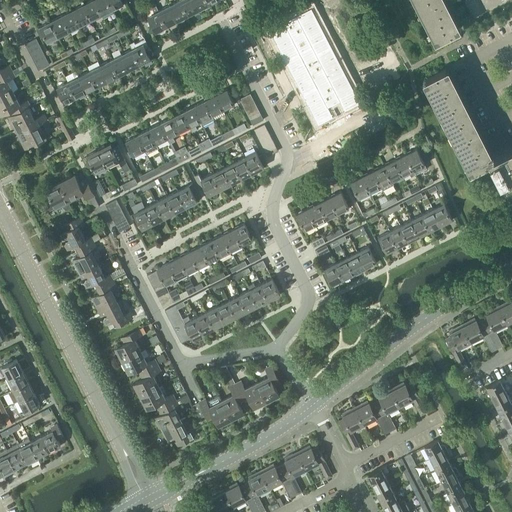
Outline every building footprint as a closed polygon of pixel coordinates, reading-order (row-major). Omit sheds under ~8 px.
[(93,0),(92,0),(83,5),(90,20),(101,15),(93,0)] [(107,0),(93,0),(101,15),(112,9),(107,0)] [(107,0),(112,9),(123,4),(120,0),(107,0)] [(179,0),(178,0),(168,5),(176,21),(177,22),(180,22),(183,21),(184,18),(183,17),(187,15),(179,0)] [(179,0),(187,15),(198,10),(192,0),(179,0)] [(192,0),(198,10),(208,4),(206,0),(192,0)] [(417,0),(437,39),(460,27),(446,0),(417,0)] [(83,5),(72,10),(80,26),(90,20),(83,5)] [(168,5),(158,11),(166,26),(176,21),(168,5)] [(153,13),(147,16),(154,32),(155,31),(155,33),(158,33),(161,31),(163,29),(162,28),(166,26),(158,11),(155,6),(151,8),(153,13)] [(269,28),(267,29),(268,30),(297,86),(302,97),(303,98),(316,123),(316,124),(317,125),(318,124),(334,116),(333,115),(328,107),(339,101),(344,110),(343,110),(344,111),(359,103),(361,102),(360,100),(354,89),(347,75),(337,57),(332,46),(324,31),(312,8),(311,6),(309,7),(297,13),(297,14),(282,21),(269,28)] [(72,10),(61,16),(69,31),(80,26),(72,10)] [(61,16),(50,21),(58,36),(69,31),(61,16)] [(50,21),(39,27),(44,37),(47,42),(58,36),(50,21)] [(134,41),(129,43),(132,49),(140,64),(151,59),(146,50),(150,48),(143,36),(144,39),(135,43),(134,41)] [(36,38),(25,44),(27,49),(38,44),(36,38)] [(38,44),(27,49),(30,54),(41,49),(38,44)] [(41,49),(30,54),(33,59),(44,54),(41,49)] [(132,49),(121,54),(129,70),(140,64),(132,49)] [(44,54),(33,59),(35,65),(46,59),(44,54)] [(121,54),(110,60),(118,75),(129,70),(121,54)] [(46,59),(35,65),(38,70),(49,65),(46,59)] [(108,81),(118,75),(110,60),(100,65),(108,81)] [(9,65),(0,68),(0,76),(12,71),(9,65)] [(100,65),(89,71),(97,86),(108,81),(100,65)] [(511,140),(491,151),(448,66),(425,78),(472,170),(492,160),(500,175),(511,168),(511,140)] [(7,80),(14,76),(12,71),(0,76),(0,99),(13,93),(7,80)] [(89,71),(78,76),(86,91),(97,86),(89,71)] [(78,76),(68,82),(75,97),(79,95),(80,98),(88,94),(86,91),(78,76)] [(68,82),(57,87),(65,102),(75,97),(68,82)] [(226,89),(215,95),(222,109),(234,103),(226,89)] [(208,98),(204,100),(211,115),(222,109),(215,95),(214,92),(207,96),(208,98)] [(27,101),(19,105),(13,93),(0,99),(0,114),(9,110),(12,115),(12,116),(27,108),(30,107),(27,101)] [(239,98),(239,99),(242,103),(252,98),(250,93),(239,98)] [(252,98),(242,103),(244,108),(255,103),(252,98)] [(204,100),(192,106),(200,121),(202,125),(214,119),(211,115),(204,100)] [(255,103),(244,108),(247,114),(258,109),(255,103)] [(194,124),(200,121),(192,106),(181,112),(189,127),(191,132),(197,129),(194,124)] [(43,115),(33,120),(27,108),(12,116),(12,115),(8,117),(10,121),(9,122),(12,128),(14,127),(16,132),(30,125),(32,128),(46,121),(43,115)] [(258,109),(247,114),(249,119),(260,114),(258,109)] [(177,132),(189,127),(181,112),(170,118),(177,132)] [(68,140),(75,136),(63,114),(57,117),(68,140)] [(260,114),(249,119),(252,125),(263,120),(263,119),(260,114)] [(172,135),(177,132),(170,118),(159,124),(166,138),(167,138),(169,143),(175,141),(172,135)] [(30,125),(16,132),(24,149),(43,139),(40,132),(49,127),(46,121),(32,128),(30,125)] [(232,129),(235,134),(246,128),(244,123),(232,129)] [(155,144),(156,144),(166,138),(159,124),(147,129),(155,144)] [(264,124),(253,129),(256,134),(267,129),(264,124)] [(158,148),(156,144),(155,144),(147,129),(136,135),(144,150),(146,154),(158,148)] [(223,140),(235,134),(232,129),(221,134),(223,140)] [(267,129),(256,134),(259,140),(269,134),(267,129)] [(241,141),(249,137),(246,133),(239,137),(241,141)] [(212,146),(223,140),(221,134),(210,140),(212,146)] [(269,134),(259,140),(261,145),(272,140),(269,134)] [(132,156),(144,150),(136,135),(125,141),(132,156)] [(210,140),(209,138),(197,144),(198,146),(201,151),(212,146),(210,140)] [(227,148),(234,145),(232,140),(224,144),(227,148)] [(272,140),(261,145),(264,150),(275,145),(272,140)] [(117,145),(112,148),(110,144),(109,144),(104,147),(104,146),(98,148),(99,150),(98,150),(106,166),(117,161),(120,165),(125,162),(117,145)] [(219,152),(227,148),(224,144),(217,148),(219,152)] [(275,145),(264,150),(267,156),(278,151),(275,145)] [(187,152),(188,151),(185,146),(173,152),(176,157),(175,157),(178,163),(190,157),(187,152)] [(190,157),(201,151),(198,146),(188,151),(187,152),(190,157)] [(416,148),(405,154),(415,174),(426,169),(424,164),(425,164),(416,148)] [(95,172),(106,166),(98,150),(87,156),(86,156),(87,158),(85,158),(88,164),(90,163),(94,173),(95,172)] [(205,160),(212,156),(210,151),(203,155),(205,160)] [(252,172),(263,166),(255,151),(244,156),(252,172)] [(415,174),(405,154),(394,159),(402,175),(408,172),(411,177),(415,174)] [(197,163),(205,160),(203,155),(195,159),(197,163)] [(241,178),(252,172),(244,156),(233,162),(241,178)] [(167,169),(178,163),(175,157),(165,163),(167,169)] [(391,180),(402,175),(394,159),(383,165),(391,180)] [(230,183),(241,178),(233,162),(222,167),(230,183)] [(156,174),(167,169),(165,163),(154,169),(156,174)] [(391,180),(383,165),(372,170),(380,186),(382,191),(393,185),(391,180)] [(220,189),(230,183),(222,167),(212,173),(220,189)] [(142,182),(156,174),(154,169),(139,176),(142,182)] [(170,177),(178,173),(176,169),(168,173),(170,177)] [(369,192),(380,186),(372,170),(361,176),(369,192)] [(163,181),(170,177),(168,173),(161,177),(163,181)] [(208,194),(220,189),(212,173),(201,178),(198,173),(194,175),(201,189),(205,187),(208,194)] [(85,179),(78,182),(74,174),(58,182),(66,197),(81,190),(91,210),(99,206),(85,179)] [(358,197),(369,192),(361,176),(350,181),(358,197)] [(124,191),(137,184),(134,178),(121,185),(124,191)] [(426,186),(434,182),(431,178),(424,182),(426,186)] [(99,196),(105,193),(98,180),(92,183),(99,196)] [(149,188),(157,184),(154,180),(147,184),(149,188)] [(70,207),(66,197),(58,182),(46,189),(51,199),(46,202),(50,209),(61,203),(65,210),(70,207)] [(195,198),(199,196),(192,183),(189,185),(188,185),(177,190),(185,206),(197,201),(195,198)] [(141,192),(149,188),(147,184),(139,188),(141,192)] [(411,193),(419,189),(417,185),(409,189),(411,193)] [(175,212),(185,206),(177,190),(167,196),(175,212)] [(337,212),(348,206),(340,190),(329,196),(337,212)] [(127,199),(134,195),(132,191),(124,195),(127,199)] [(415,200),(423,196),(421,192),(413,196),(415,200)] [(164,217),(175,212),(167,196),(156,201),(164,217)] [(326,218),(337,212),(329,196),(318,202),(326,218)] [(389,205),(397,201),(395,196),(387,200),(389,205)] [(408,204),(415,200),(413,196),(405,200),(408,204)] [(116,199),(105,205),(108,210),(119,205),(116,199)] [(382,208),(389,205),(387,200),(380,204),(382,208)] [(152,223),(164,217),(156,201),(144,207),(152,223)] [(315,223),(326,218),(318,202),(307,207),(315,223)] [(440,224),(452,218),(444,202),(432,208),(440,224)] [(393,212),(401,208),(399,203),(391,207),(393,212)] [(119,205),(108,210),(111,215),(121,210),(119,205)] [(141,229),(152,223),(144,207),(133,213),(141,229)] [(304,229),(315,223),(307,207),(296,213),(304,229)] [(368,216),(375,212),(373,208),(365,211),(368,216)] [(430,230),(440,224),(432,208),(421,214),(430,230)] [(121,210),(111,215),(113,221),(124,215),(121,210)] [(419,235),(430,230),(421,214),(411,219),(419,235)] [(124,215),(113,221),(116,226),(127,221),(124,215)] [(84,223),(80,216),(62,225),(65,232),(77,226),(77,227),(84,223)] [(408,241),(419,235),(411,219),(400,225),(408,241)] [(127,221),(116,226),(119,232),(129,226),(130,226),(127,221)] [(350,229),(358,225),(355,221),(348,225),(350,229)] [(241,245),(252,239),(244,223),(233,229),(241,245)] [(397,246),(408,241),(400,225),(389,230),(397,246)] [(65,232),(59,235),(67,249),(72,246),(75,252),(93,243),(90,237),(90,236),(84,240),(77,227),(77,226),(65,232)] [(230,251),(241,245),(233,229),(222,235),(230,251)] [(386,252),(397,246),(389,230),(378,236),(386,252)] [(328,240),(336,236),(334,232),(326,236),(328,240)] [(219,256),(230,251),(222,235),(211,240),(219,256)] [(339,243),(347,239),(344,235),(337,239),(339,243)] [(314,248),(325,242),(322,237),(311,242),(314,248)] [(331,247),(339,243),(337,239),(329,243),(331,247)] [(208,262),(219,256),(211,240),(200,246),(208,262)] [(97,264),(90,252),(96,249),(93,243),(75,252),(78,257),(72,260),(79,273),(97,264)] [(318,256),(329,250),(326,245),(315,250),(318,256)] [(365,267),(376,261),(368,245),(357,251),(365,267)] [(198,267),(208,262),(200,246),(190,251),(198,267)] [(187,273),(198,267),(190,251),(179,257),(187,273)] [(354,272),(365,267),(357,251),(346,257),(354,272)] [(250,263),(261,257),(259,252),(247,257),(250,263)] [(176,278),(187,273),(179,257),(168,262),(176,278)] [(343,278),(354,272),(346,257),(335,262),(343,278)] [(239,269),(247,265),(245,260),(237,264),(239,269)] [(254,271),(266,266),(263,260),(251,266),(254,271)] [(165,284),(176,278),(168,262),(157,268),(157,270),(160,275),(163,281),(165,284)] [(332,284),(343,278),(335,262),(324,268),(332,284)] [(95,289),(112,280),(109,274),(104,277),(97,264),(79,273),(86,286),(92,283),(95,289)] [(232,273),(239,269),(237,264),(229,268),(232,273)] [(243,276),(250,272),(248,267),(241,271),(243,276)] [(150,280),(160,275),(157,270),(147,275),(150,280)] [(217,280),(225,276),(223,271),(215,275),(217,280)] [(235,279),(243,276),(241,271),(233,275),(235,279)] [(152,286),(163,281),(160,275),(150,280),(152,286)] [(210,284),(217,280),(215,275),(208,279),(210,284)] [(260,283),(269,300),(280,294),(272,278),(260,283)] [(98,311),(116,302),(110,289),(115,286),(112,280),(95,289),(97,295),(91,298),(98,311)] [(166,286),(165,284),(163,281),(152,286),(155,291),(166,286)] [(214,290),(221,287),(219,282),(211,286),(214,290)] [(196,291),(203,287),(201,283),(194,286),(196,291)] [(260,283),(255,286),(253,283),(248,286),(249,289),(250,289),(258,305),(269,300),(260,283)] [(158,297),(168,291),(166,286),(155,291),(158,297)] [(188,295),(196,291),(194,286),(186,290),(188,295)] [(199,298),(207,294),(205,289),(197,293),(199,298)] [(247,311),(258,305),(250,289),(249,289),(239,294),(247,311)] [(160,302),(171,297),(168,291),(158,297),(160,302)] [(192,301),(199,298),(197,293),(190,297),(192,301)] [(174,302),(182,298),(179,294),(172,298),(174,302)] [(236,316),(247,311),(239,294),(228,300),(236,316)] [(174,302),(172,298),(171,297),(160,302),(163,307),(174,302)] [(511,301),(511,300),(511,301),(510,299),(503,303),(504,304),(499,307),(507,323),(511,320),(511,301)] [(225,322),(236,316),(228,300),(217,305),(225,322)] [(175,305),(177,309),(185,305),(183,301),(175,305)] [(116,302),(98,311),(105,324),(111,321),(114,327),(132,318),(129,312),(123,315),(116,302)] [(177,309),(175,305),(175,304),(164,310),(167,315),(178,310),(177,309)] [(214,327),(225,322),(217,305),(206,311),(214,327)] [(494,329),(507,323),(499,307),(494,309),(493,308),(485,311),(486,313),(487,316),(482,319),(497,348),(502,345),(494,329)] [(170,321),(180,315),(178,310),(167,315),(170,321)] [(204,333),(214,327),(206,311),(196,316),(204,333)] [(183,321),(182,319),(180,315),(170,321),(173,326),(183,321)] [(196,316),(189,320),(187,316),(182,319),(183,321),(186,326),(189,332),(191,337),(192,339),(204,333),(196,316)] [(475,319),(474,317),(466,321),(467,323),(462,325),(470,341),(483,335),(491,351),(497,348),(482,319),(477,322),(475,319)] [(175,332),(186,326),(183,321),(173,326),(175,332)] [(458,348),(470,341),(462,325),(458,328),(457,326),(449,330),(450,332),(449,332),(451,335),(445,338),(460,367),(466,364),(458,348)] [(178,337),(189,332),(186,326),(175,332),(178,337)] [(134,339),(142,335),(138,329),(121,338),(123,343),(115,348),(121,360),(140,350),(134,339)] [(181,342),(191,337),(189,332),(178,337),(181,342)] [(153,359),(146,362),(140,350),(121,360),(128,372),(136,368),(139,374),(157,365),(153,359)] [(1,367),(0,367),(0,372),(1,374),(4,372),(7,378),(22,371),(16,359),(1,367)] [(152,374),(160,371),(157,365),(139,374),(142,379),(133,383),(140,396),(158,386),(152,374)] [(279,383),(270,365),(264,369),(268,377),(256,382),(266,401),(278,395),(274,386),(279,383)] [(22,371),(7,378),(13,389),(28,382),(22,371)] [(492,398),(505,391),(499,380),(486,387),(492,398)] [(266,401),(256,382),(244,389),(240,381),(234,384),(243,402),(249,399),(253,407),(266,401)] [(13,389),(8,392),(10,397),(13,403),(18,400),(33,393),(28,382),(13,389)] [(404,383),(403,383),(403,382),(395,386),(396,387),(391,390),(399,406),(412,399),(420,415),(426,412),(411,383),(406,386),(404,383)] [(238,404),(243,402),(234,384),(229,387),(233,394),(220,401),(230,419),(242,413),(238,404)] [(172,394),(164,398),(158,386),(140,396),(146,408),(154,404),(157,409),(175,401),(172,394)] [(387,412),(399,406),(391,390),(386,392),(385,391),(378,394),(379,396),(378,396),(379,399),(374,402),(389,431),(395,428),(387,412)] [(497,409),(511,402),(505,391),(492,398),(497,409)] [(33,393),(18,400),(23,409),(24,411),(25,411),(27,415),(39,409),(37,405),(39,404),(38,402),(33,393)] [(174,408),(189,401),(186,395),(175,401),(157,409),(160,415),(155,417),(157,420),(155,421),(159,428),(160,427),(161,430),(180,420),(174,408)] [(204,399),(198,402),(205,415),(207,420),(213,417),(217,426),(230,419),(220,401),(217,395),(205,401),(204,399)] [(368,401),(367,402),(366,400),(359,404),(360,406),(355,408),(363,424),(376,418),(384,434),(389,431),(374,402),(369,404),(368,401)] [(205,415),(198,402),(192,405),(199,419),(205,415)] [(503,421),(511,416),(511,404),(511,402),(497,409),(503,421)] [(4,407),(0,409),(0,410),(4,419),(9,417),(4,407)] [(351,431),(363,424),(355,408),(350,411),(349,409),(342,413),(342,415),(343,418),(338,420),(353,450),(359,447),(351,431)] [(41,412),(31,417),(33,421),(43,416),(41,412)] [(509,432),(511,430),(511,416),(503,421),(509,432)] [(31,417),(22,421),(24,426),(33,421),(31,417)] [(191,429),(186,432),(180,420),(161,430),(168,442),(173,439),(176,446),(195,436),(191,429)] [(18,423),(9,428),(11,432),(21,427),(18,423)] [(52,430),(41,436),(48,451),(60,445),(57,439),(63,436),(56,423),(50,427),(52,430)] [(9,428),(0,433),(2,437),(11,432),(9,428)] [(41,436),(30,441),(37,456),(48,451),(41,436)] [(437,439),(424,446),(430,458),(443,451),(446,449),(444,445),(442,444),(441,445),(437,439)] [(30,441),(19,447),(26,462),(28,465),(35,461),(33,458),(37,456),(30,441)] [(17,444),(6,449),(8,453),(15,468),(26,462),(19,447),(17,444)] [(310,446),(309,447),(308,445),(301,449),(302,451),(297,453),(305,469),(318,463),(326,479),(332,476),(317,446),(312,449),(310,446)] [(6,449),(0,452),(0,464),(4,473),(6,475),(13,472),(12,470),(15,468),(8,453),(6,449)] [(443,451),(430,458),(435,469),(449,462),(446,457),(448,456),(449,454),(446,449),(443,451)] [(293,476),(305,469),(297,453),(292,456),(291,454),(284,458),(285,459),(284,460),(285,463),(280,465),(295,494),(301,491),(293,476)] [(410,453),(408,454),(404,456),(410,468),(416,465),(410,453)] [(406,468),(401,458),(398,460),(403,469),(406,468)] [(449,462),(435,469),(441,481),(458,472),(456,468),(453,467),(452,468),(449,462)] [(274,465),(273,466),(272,464),(264,468),(265,469),(261,472),(269,488),(282,481),(290,497),(295,494),(280,465),(276,468),(274,465)] [(385,466),(367,475),(373,487),(387,480),(383,473),(388,471),(385,466)] [(419,478),(414,468),(410,470),(415,480),(419,478)] [(412,479),(407,469),(403,471),(408,481),(412,479)] [(257,494),(269,488),(261,472),(256,474),(255,472),(248,476),(248,478),(248,479),(249,481),(244,484),(258,511),(261,511),(265,510),(257,494)] [(458,472),(441,481),(447,492),(461,485),(458,479),(459,479),(460,476),(458,472)] [(425,489),(420,479),(416,481),(421,491),(425,489)] [(387,480),(373,487),(379,498),(392,491),(387,480)] [(418,490),(413,481),(409,483),(414,492),(418,490)] [(238,484),(237,484),(236,482),(229,486),(229,488),(225,490),(233,506),(245,500),(251,511),(258,511),(244,484),(239,486),(238,484)] [(461,485),(447,492),(453,503),(466,496),(461,485)] [(221,511),(233,506),(225,490),(220,493),(219,491),(212,495),(213,497),(212,497),(213,500),(208,503),(212,511),(221,511)] [(431,500),(426,490),(422,492),(427,502),(431,500)] [(392,491),(379,498),(384,509),(398,502),(392,491)] [(423,501),(419,492),(415,494),(420,503),(423,501)] [(453,503),(447,506),(450,511),(463,511),(472,507),(466,496),(453,503)] [(398,502),(384,509),(385,511),(406,511),(409,511),(404,499),(398,502)] [(435,511),(437,511),(432,502),(428,504),(431,511),(435,511)]
